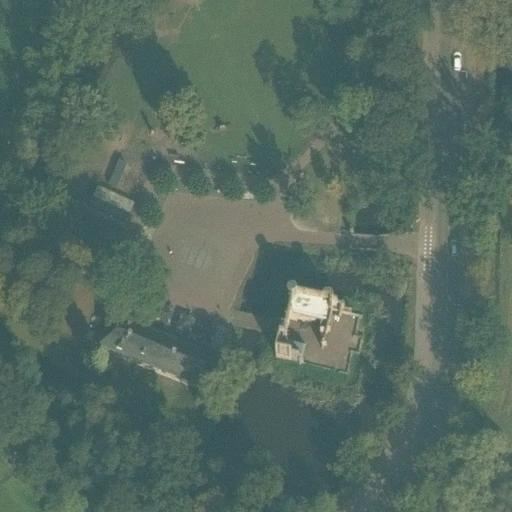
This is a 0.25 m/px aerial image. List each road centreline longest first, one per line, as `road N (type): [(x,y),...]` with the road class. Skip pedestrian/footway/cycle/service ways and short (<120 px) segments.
road 1 (tertiary): [(382,511),(429,426),(442,373),(447,248)]
road 2 (tertiary): [(447,248),(452,0)]
